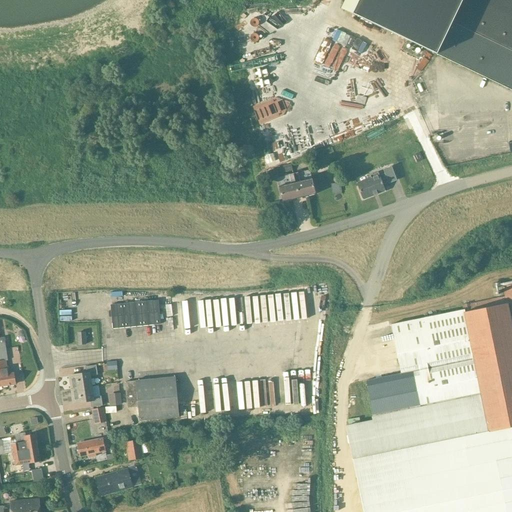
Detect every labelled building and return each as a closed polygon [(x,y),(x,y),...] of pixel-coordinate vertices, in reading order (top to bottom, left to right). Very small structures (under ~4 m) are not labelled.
[(344,0),(340,8),(437,55),(462,0),(344,0)] [(511,0),(462,0),(437,55),(511,90),(511,0)] [(292,170),(291,164),(283,166),(284,173),(292,170)] [(371,179),(357,184),(362,199),(385,191),(383,184),(388,182),(388,183),(396,180),(391,167),(384,170),(385,173),(379,175),(378,172),(370,175),(371,179)] [(293,174),(299,198),(315,194),(309,170),(293,174)] [(277,178),(283,202),(299,198),(293,174),(277,178)] [(353,460),(363,511),(511,511),(511,285),(503,288),(505,297),(463,305),(464,310),(391,325),(401,374),(365,381),(373,421),(445,406),(445,409),(454,407),(455,413),(482,407),(487,432),(353,460)] [(158,300),(110,305),(113,329),(161,324),(158,300)] [(77,333),(78,345),(86,345),(85,332),(77,333)] [(0,373),(2,386),(16,384),(14,373),(8,374),(6,361),(8,361),(4,337),(0,338),(0,373)] [(69,376),(72,390),(92,386),(90,376),(97,375),(96,365),(85,367),(86,373),(69,376)] [(139,406),(140,420),(180,416),(176,376),(137,380),(127,381),(129,407),(139,406)] [(90,401),(91,408),(102,406),(101,396),(93,397),(92,386),(72,390),(74,404),(90,401)] [(91,410),(94,425),(107,422),(103,408),(91,410)] [(11,441),(13,452),(38,448),(35,434),(26,435),(25,433),(16,434),(17,440),(11,441)] [(88,454),(89,457),(97,456),(96,453),(106,451),(103,438),(77,443),(80,456),(88,454)] [(126,441),(129,461),(143,459),(140,439),(126,441)] [(16,465),(30,463),(40,462),(38,448),(13,452),(14,459),(15,459),(16,465)] [(127,468),(95,477),(101,496),(132,487),(131,483),(140,480),(136,467),(127,469),(127,468)] [(33,482),(43,481),(42,468),(32,469),(33,482)] [(11,501),(11,511),(27,511),(40,511),(39,499),(11,501)]
